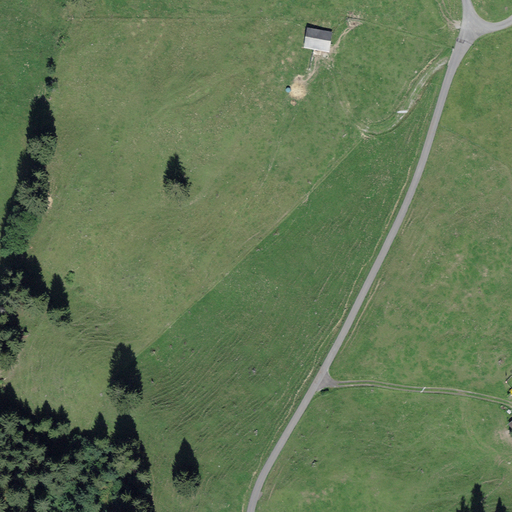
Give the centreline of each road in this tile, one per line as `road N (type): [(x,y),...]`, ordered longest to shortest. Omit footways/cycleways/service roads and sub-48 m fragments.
road 1 (track): [(250,511),(416,186),(470,27),(466,0)]
road 2 (track): [(458,55),(431,69),(403,117),(366,129),(349,113),(328,58)]
